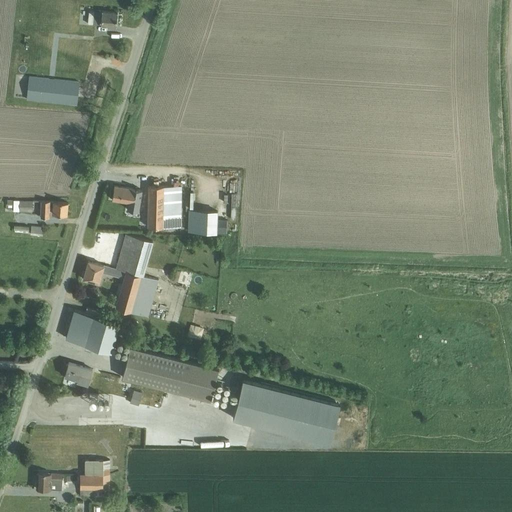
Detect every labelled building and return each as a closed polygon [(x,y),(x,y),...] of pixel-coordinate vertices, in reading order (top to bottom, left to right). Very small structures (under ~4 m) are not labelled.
[(96,10),(95,15),(101,16),(100,24),(116,26),(117,12),(96,10)] [(78,81),(28,76),(26,98),(76,104),(78,81)] [(114,186),(111,200),(128,202),(127,209),(137,211),(141,190),(131,188),(131,189),(114,186)] [(148,197),(147,227),(179,228),(180,187),(148,186),(148,197)] [(13,200),(13,210),(32,211),(32,201),(13,200)] [(49,201),(41,201),(41,207),(40,216),(48,216),(49,206),(49,201)] [(49,201),(49,206),(52,206),(52,213),(67,213),(67,202),(49,201)] [(189,209),(188,231),(216,233),(216,232),(216,219),(216,210),(189,209)] [(216,219),(216,232),(226,232),(226,220),(216,219)] [(42,235),(43,226),(31,225),(30,234),(42,235)] [(141,276),(152,242),(126,234),(115,270),(88,262),(85,271),(84,271),(82,277),(83,277),(83,279),(97,283),(101,272),(123,279),(115,307),(146,317),(157,281),(141,276)] [(173,269),(171,279),(183,280),(184,270),(173,269)] [(100,310),(87,306),(85,312),(98,316),(100,310)] [(111,350),(119,322),(98,316),(85,312),(74,309),(70,321),(68,320),(66,326),(68,326),(65,336),(111,350)] [(218,370),(131,346),(123,375),(211,400),(218,370)] [(76,381),(86,385),(91,369),(68,362),(64,375),(66,376),(65,378),(71,380),(72,378),(76,379),(76,381)] [(242,378),(232,417),(329,442),(339,403),(242,378)] [(133,390),(129,403),(138,405),(141,393),(133,390)] [(85,473),(80,473),(80,495),(110,495),(110,473),(103,473),(103,459),(85,459),(85,473)] [(37,488),(51,489),(51,488),(62,489),(62,472),(37,471),(37,488)]
